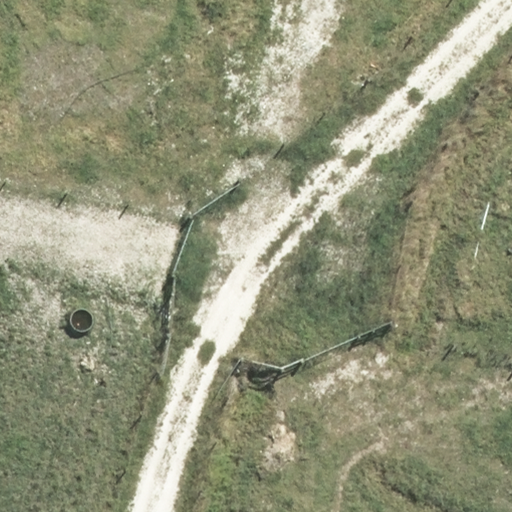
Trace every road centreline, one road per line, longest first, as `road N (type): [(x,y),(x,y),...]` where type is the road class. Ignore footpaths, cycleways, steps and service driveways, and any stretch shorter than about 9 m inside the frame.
road 1 (track): [(510,0),(242,276),(321,0)]
road 2 (track): [(242,276),(167,511)]
